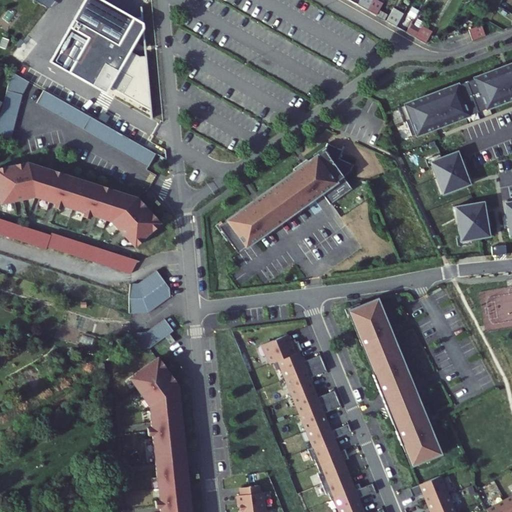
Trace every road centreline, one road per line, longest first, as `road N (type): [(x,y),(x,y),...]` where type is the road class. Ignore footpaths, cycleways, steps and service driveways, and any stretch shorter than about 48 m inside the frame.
road 1 (residential): [(165,0),(195,308)]
road 2 (residential): [(395,511),(309,293)]
road 3 (residential): [(309,293),(511,264)]
road 4 (residential): [(195,308),(214,511)]
